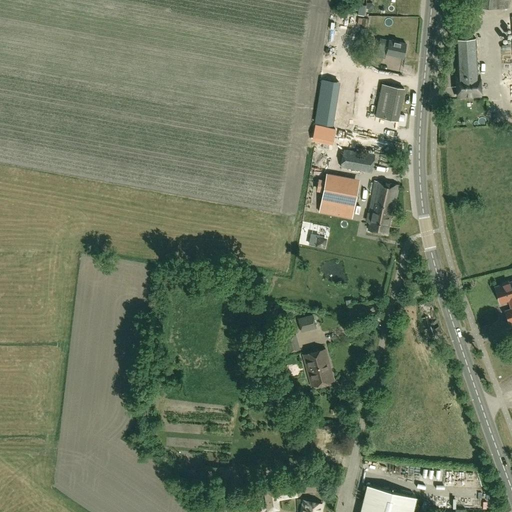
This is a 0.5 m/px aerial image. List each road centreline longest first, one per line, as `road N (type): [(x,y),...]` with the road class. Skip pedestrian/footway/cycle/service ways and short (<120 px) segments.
road 1 (residential): [(339,511),(406,249),(426,233)]
road 2 (secondary): [(511,490),(426,233)]
road 3 (secondary): [(426,233),(420,113),(432,0)]
